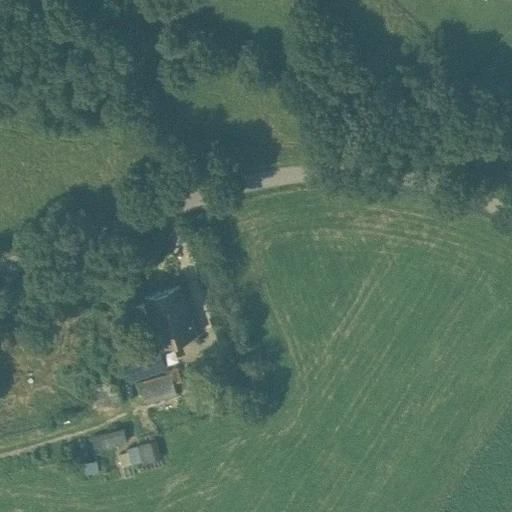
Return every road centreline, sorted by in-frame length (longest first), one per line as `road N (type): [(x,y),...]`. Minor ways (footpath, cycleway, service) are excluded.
road 1 (unclassified): [(511,207),(404,173),(303,173),(197,199),(0,273)]
road 2 (unknown): [(0,123),(389,154),(445,164),(459,186)]
